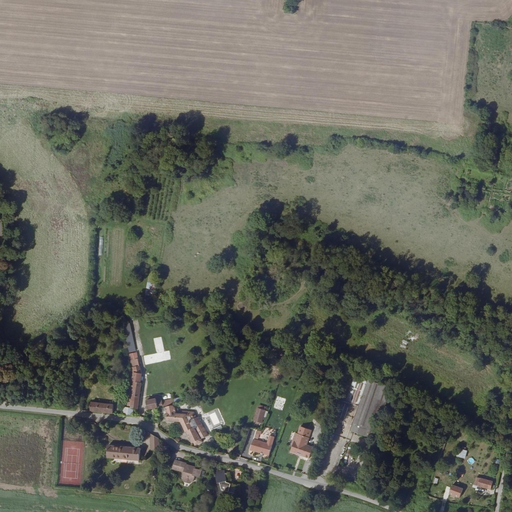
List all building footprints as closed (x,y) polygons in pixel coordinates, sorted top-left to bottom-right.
[(129,323),(121,325),(128,353),(136,351),(129,323)] [(129,393),(126,409),(130,410),(135,411),(137,403),(141,385),(139,379),(131,377),(130,383),(131,383),(129,393)] [(359,439),(362,432),(371,412),(375,404),(343,390),(339,401),(341,402),(356,409),(351,422),(346,433),(359,439)] [(143,401),(145,409),(171,403),(170,398),(159,400),(158,397),(143,401)] [(90,402),(89,412),(102,413),(110,414),(111,405),(90,402)] [(380,421),(384,408),(375,404),(371,412),(362,432),(365,433),(374,437),(380,421)] [(171,405),(163,407),(162,414),(163,414),(163,422),(175,421),(179,427),(189,440),(190,440),(193,445),(195,446),(201,442),(199,438),(205,434),(193,416),(187,420),(182,413),(178,416),(175,416),(176,413),(171,413),(171,405)] [(253,409),(250,418),(257,420),(260,412),(253,409)] [(305,432),(295,427),(292,434),(287,446),(286,446),(283,452),(301,460),(306,449),(300,446),(303,439),(302,439),(305,432)] [(148,435),(147,451),(155,452),(156,439),(152,437),(148,435)] [(266,442),(253,439),(250,449),(269,455),(274,437),(268,435),(266,442)] [(132,449),(125,448),(117,447),(108,446),(107,459),(113,459),(113,463),(122,463),(138,465),(138,461),(139,461),(140,449),(132,449)] [(465,459),(467,451),(458,448),(456,456),(465,459)] [(188,463),(182,461),(180,461),(181,459),(175,457),(174,458),(163,455),(161,463),(166,464),(172,466),(170,472),(171,472),(170,475),(176,477),(177,474),(180,475),(182,470),(184,471),(186,466),(187,466),(188,463)] [(224,472),(220,472),(210,474),(211,481),(214,481),(214,483),(210,486),(211,492),(216,493),(220,490),(231,494),(234,485),(224,482),(224,479),(225,479),(224,472)] [(477,484),(474,491),(482,495),(485,488),(477,484)] [(460,497),(463,488),(452,485),(449,494),(460,497)]
